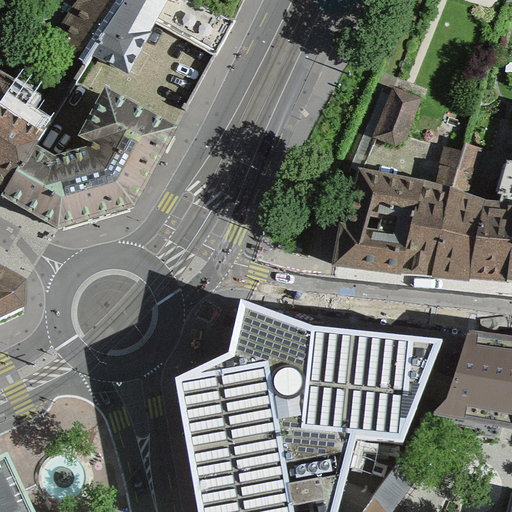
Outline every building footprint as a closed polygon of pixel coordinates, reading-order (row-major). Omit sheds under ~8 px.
[(85,65),(93,53),(116,19),(117,19),(128,0),(80,0),(54,42),(60,47),(79,61),(85,65)] [(128,0),(117,19),(116,19),(93,53),(127,72),(147,36),(145,35),(154,19),(215,52),(233,19),(196,0),(128,0)] [(0,103),(10,89),(9,89),(12,84),(28,61),(27,60),(17,54),(8,56),(0,70),(0,103)] [(23,112),(30,102),(10,89),(0,103),(0,196),(3,198),(4,196),(32,151),(46,127),(35,120),(23,112)] [(391,93),(372,139),(391,147),(401,143),(416,103),(391,93)] [(167,155),(175,140),(170,138),(173,133),(106,96),(104,101),(84,138),(94,144),(89,154),(88,155),(81,157),(62,162),(56,164),(54,164),(32,151),(4,196),(13,202),(58,228),(132,207),(151,172),(162,152),(167,155)] [(60,105),(49,96),(42,107),(53,115),(60,105)] [(467,281),(481,210),(461,202),(477,153),(462,148),(460,155),(432,278),(440,279),(467,281)] [(432,278),(460,155),(443,150),(437,172),(439,172),(434,192),(420,188),(397,276),(407,276),(432,278)] [(481,210),(467,281),(476,282),(505,285),(511,248),(511,156),(509,168),(505,166),(496,198),(500,200),(496,211),(481,210)] [(341,269),(397,276),(420,188),(358,174),(343,233),(341,233),(334,268),(341,269)] [(0,317),(23,306),(24,283),(0,270),(0,317)] [(229,357),(175,383),(187,448),(197,511),(337,511),(356,441),(403,445),(432,369),(442,344),(312,331),(298,326),(241,305),(235,330),(229,357)] [(477,439),(492,441),(497,438),(499,430),(510,432),(511,432),(511,346),(467,340),(454,377),(444,408),(433,419),(475,426),(473,433),(477,439)] [(28,511),(25,505),(4,461),(0,463),(0,511),(28,511)] [(368,505),(375,511),(390,511),(416,477),(399,464),(368,505)]
